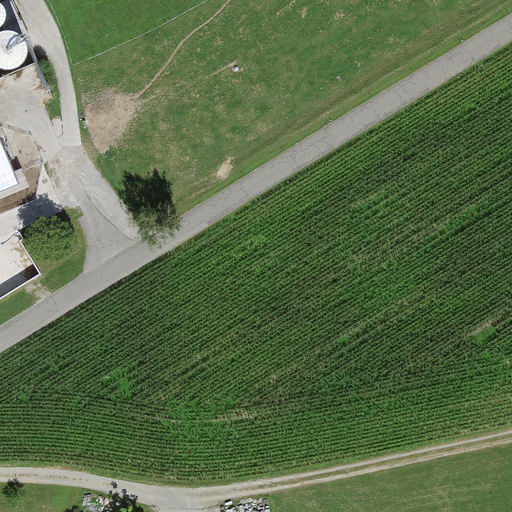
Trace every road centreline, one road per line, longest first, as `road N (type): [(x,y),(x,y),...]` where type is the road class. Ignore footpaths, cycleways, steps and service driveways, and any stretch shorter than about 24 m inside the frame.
road 1 (unclassified): [(0,339),(511,25)]
road 2 (track): [(203,494),(511,437)]
